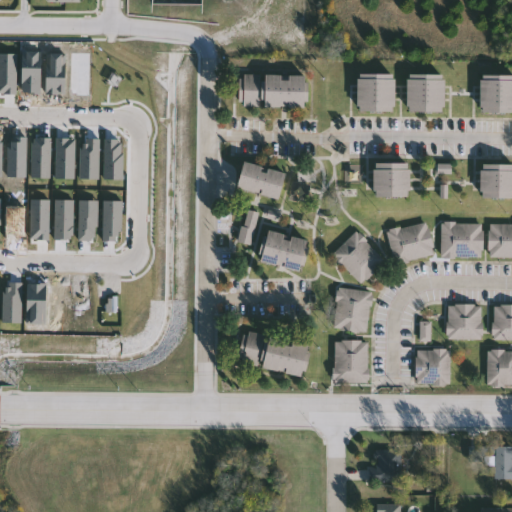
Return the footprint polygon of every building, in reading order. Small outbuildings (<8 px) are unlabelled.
[(306,76),(306,108),(239,106),(240,74),(306,76)] [(394,112),(357,112),(357,75),(394,75),(394,112)] [(443,112),(407,112),(407,75),(443,75),(443,112)] [(511,76),(511,113),(479,113),(479,76),(511,76)] [(285,174),(278,200),(235,187),(243,162),(285,174)] [(409,197),(373,197),(373,163),(409,163),(409,197)] [(511,198),(481,198),(481,165),(511,165),(511,198)] [(237,241),(248,222),(259,229),(249,248),(237,241)] [(428,222),(436,255),(396,264),(389,231),(428,222)] [(443,257),(443,223),(484,223),(484,257),(443,257)] [(511,258),(490,258),(490,223),(511,223),(511,258)] [(259,264),(266,231),(308,240),(301,273),(259,264)] [(363,284),(333,255),(358,231),(387,260),(363,284)] [(373,292),(368,333),(334,329),(339,287),(373,292)] [(483,339),(448,339),(448,305),(483,305),(483,339)] [(511,340),(494,340),(494,305),(511,305),(511,340)] [(302,377),(238,364),(245,332),(309,345),(302,377)] [(369,382),(335,382),(335,340),(369,340),(369,382)] [(451,350),(451,385),(418,384),(418,350),(451,350)] [(511,351),(511,384),(489,384),(489,351),(511,351)] [(511,479),(495,479),(495,463),(470,463),(470,446),(511,446),(511,479)] [(369,468),(377,468),(377,449),(403,449),(403,482),(369,482),(369,468)]
